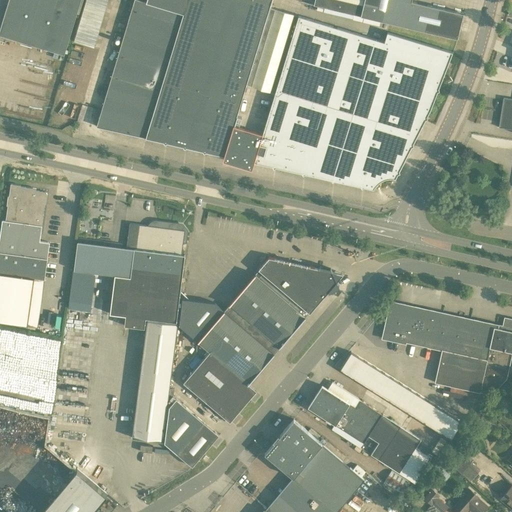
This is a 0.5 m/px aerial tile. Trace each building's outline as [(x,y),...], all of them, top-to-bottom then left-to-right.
[(9,0),(0,30),(0,34),(64,54),(80,0),(9,0)] [(146,0),(146,2),(140,0),(130,0),(128,9),(131,10),(97,126),(146,137),(225,155),(261,36),(271,0),(146,0)] [(316,0),(316,5),(360,16),(364,0),(316,0)] [(364,0),(360,16),(457,38),(463,13),(412,1),(411,0),(364,0)] [(388,177),(391,177),(393,177),(395,178),(398,173),(400,172),(399,170),(411,146),(413,145),(413,143),(425,119),(427,118),(427,116),(430,108),(437,91),(439,90),(438,88),(452,51),(387,32),(384,42),(300,16),(254,162),(272,166),(273,168),(275,166),(302,172),(303,174),(305,173),(331,179),(332,181),(334,180),(360,186),(362,187),(363,186),(373,188),(374,187),(374,186),(375,185),(376,184),(377,183),(378,181),(381,180),(382,179),(383,179),(384,178),(386,178),(387,177),(388,177)] [(498,127),(511,129),(511,98),(503,98),(498,127)] [(36,190),(36,188),(21,186),(21,185),(11,184),(9,196),(8,195),(7,205),(8,205),(6,220),(2,220),(0,235),(0,297),(2,297),(5,274),(45,279),(47,259),(50,242),(40,241),(45,204),(46,204),(47,194),(46,194),(47,192),(36,190)] [(130,222),(126,246),(136,248),(136,249),(134,249),(131,277),(119,275),(114,314),(125,315),(124,325),(144,327),(145,318),(177,322),(185,256),(182,255),(183,241),(185,241),(187,229),(182,224),(158,220),(157,226),(130,222)] [(269,257),(258,270),(308,313),(343,272),(269,257)] [(198,341),(210,351),(248,384),(308,313),(258,270),(198,341)] [(511,330),(390,303),(383,337),(442,350),(434,382),(492,394),(507,378),(511,352),(511,330)] [(147,320),(132,437),(163,441),(178,324),(147,320)] [(248,384),(210,351),(183,382),(230,421),(238,412),(249,399),(256,390),(248,384)] [(340,369),(451,439),(462,422),(351,352),(340,369)] [(411,433),(361,400),(332,381),(328,388),(322,385),(308,406),(335,424),(331,429),(359,448),(363,442),(364,443),(368,435),(378,442),(371,454),(399,471),(421,439),(411,433)] [(169,406),(164,442),(192,466),(210,445),(219,435),(176,398),(169,406)] [(45,449),(53,417),(0,404),(0,456),(12,455),(30,459),(34,441),(20,443),(19,428),(29,427),(45,449)] [(361,476),(353,469),(317,438),(308,430),(293,418),(264,453),(293,477),(299,482),(274,511),(267,511),(265,510),(265,509),(262,511),(336,511),(364,478),(361,476)] [(140,451),(152,452),(153,445),(141,444),(140,451)] [(431,457),(415,447),(399,472),(415,482),(431,457)] [(451,465),(470,481),(480,469),(461,454),(451,465)] [(410,481),(391,470),(384,483),(402,494),(410,481)] [(90,511),(105,494),(77,471),(43,511),(90,511)] [(511,484),(500,498),(511,508),(511,484)] [(426,510),(428,511),(439,511),(440,511),(441,511),(443,511),(448,506),(438,498),(440,495),(432,488),(423,498),(431,504),(426,510)] [(478,497),(469,489),(452,509),(455,511),(465,511),(469,508),(473,511),(482,511),(488,506),(478,497)]
